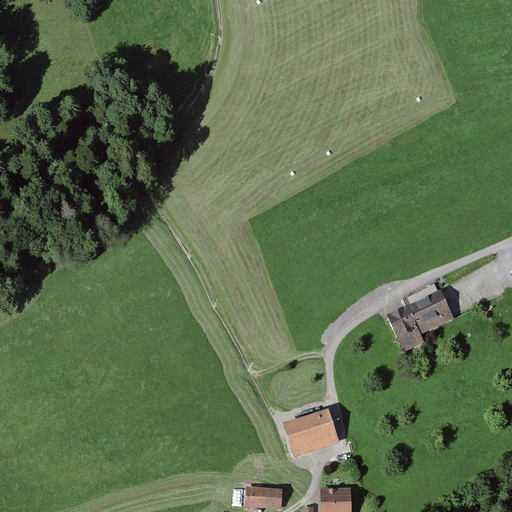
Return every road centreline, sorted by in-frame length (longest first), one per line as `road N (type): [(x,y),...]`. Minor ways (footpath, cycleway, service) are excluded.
road 1 (track): [(216,0),(215,64),(147,176),(150,196),(249,368)]
road 2 (residential): [(511,240),(375,303),(346,324),(330,356)]
road 3 (track): [(330,356),(344,448),(321,458),(309,497),(289,511)]
